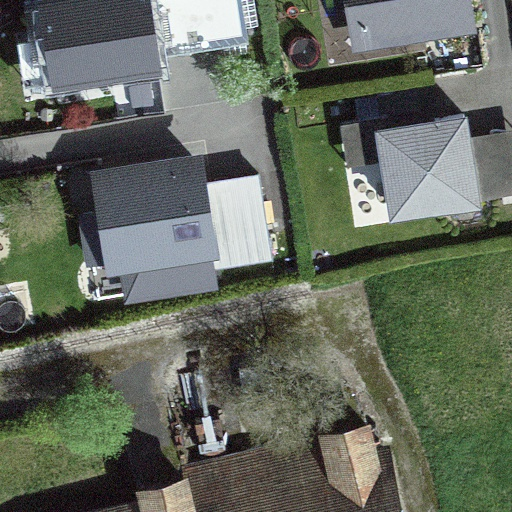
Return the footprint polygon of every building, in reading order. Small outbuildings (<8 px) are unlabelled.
[(149,0),(41,0),(53,77),(159,62),(150,5),(149,0)] [(476,29),(471,0),(345,0),(352,48),(476,29)] [(389,211),(511,192),(511,125),(470,132),(466,105),(375,119),(389,211)] [(198,160),(100,174),(106,218),(85,221),(91,262),(211,245),(214,264),(273,255),(270,233),(210,241),(203,191),(198,160)] [(183,467),(134,478),(137,492),(44,511),(406,511),(390,438),(377,440),(371,412),(318,423),(319,430),(181,460),(183,467)]
